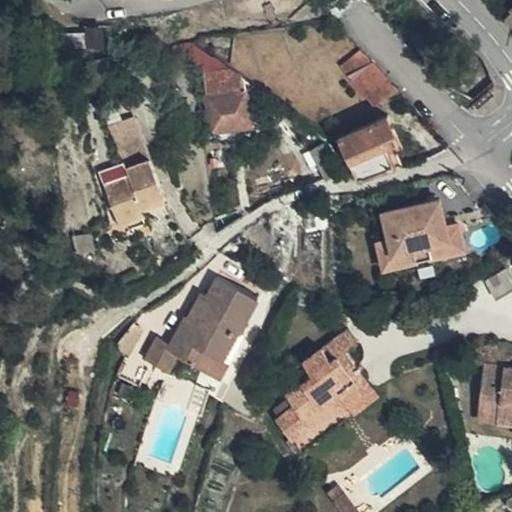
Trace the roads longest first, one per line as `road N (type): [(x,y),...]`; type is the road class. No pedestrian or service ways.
road 1 (residential): [(473,150),(436,166),(277,200),(199,263)]
road 2 (residential): [(473,150),(338,0)]
